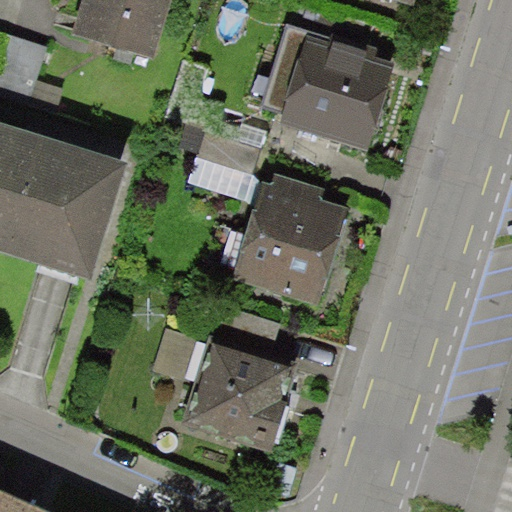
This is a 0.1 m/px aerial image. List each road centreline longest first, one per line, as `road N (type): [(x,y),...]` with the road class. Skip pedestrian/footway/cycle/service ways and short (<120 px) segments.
road 1 (tertiary): [(511,14),(356,511)]
road 2 (residential): [(202,511),(0,421)]
